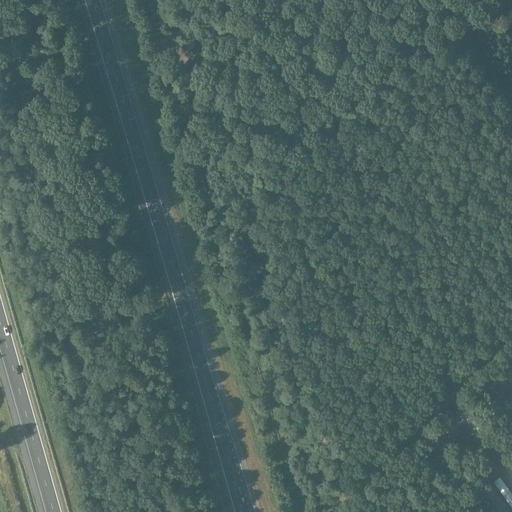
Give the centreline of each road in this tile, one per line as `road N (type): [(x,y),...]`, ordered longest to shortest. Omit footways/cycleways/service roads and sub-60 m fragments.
road 1 (track): [(307,511),(152,0)]
road 2 (motorway): [(242,511),(92,0)]
road 3 (track): [(511,475),(469,416),(413,233),(430,197),(511,139)]
road 4 (motorway): [(0,321),(53,511)]
road 5 (track): [(320,511),(455,380)]
